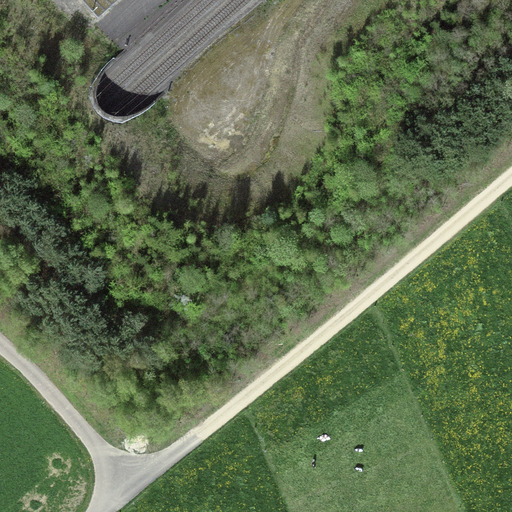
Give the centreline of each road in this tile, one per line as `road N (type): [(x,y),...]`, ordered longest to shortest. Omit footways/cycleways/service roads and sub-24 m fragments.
road 1 (track): [(129,485),(511,177)]
road 2 (track): [(129,485),(0,338)]
